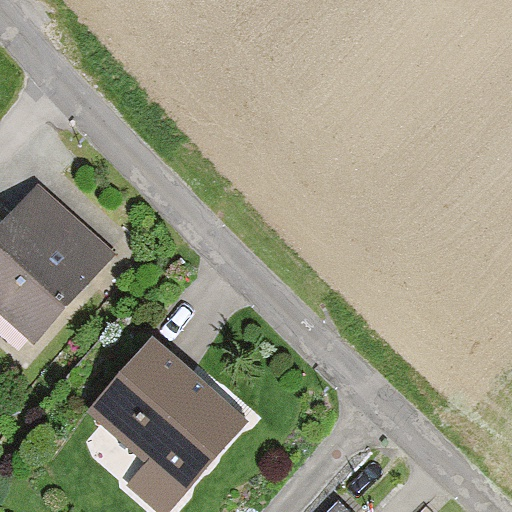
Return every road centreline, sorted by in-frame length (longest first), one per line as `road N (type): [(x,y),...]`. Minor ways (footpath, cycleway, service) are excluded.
road 1 (residential): [(381,402),(60,94)]
road 2 (residential): [(496,511),(381,402)]
road 3 (residential): [(381,402),(284,511)]
